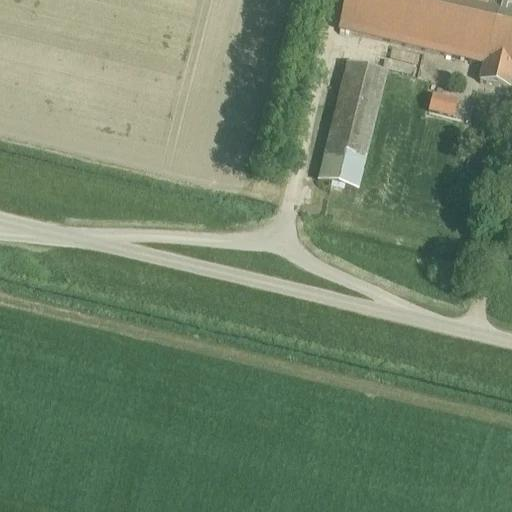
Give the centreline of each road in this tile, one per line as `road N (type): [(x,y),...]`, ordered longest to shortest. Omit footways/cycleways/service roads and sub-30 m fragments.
road 1 (track): [(511,384),(114,288),(72,273),(25,229)]
road 2 (unclassified): [(25,229),(511,344)]
